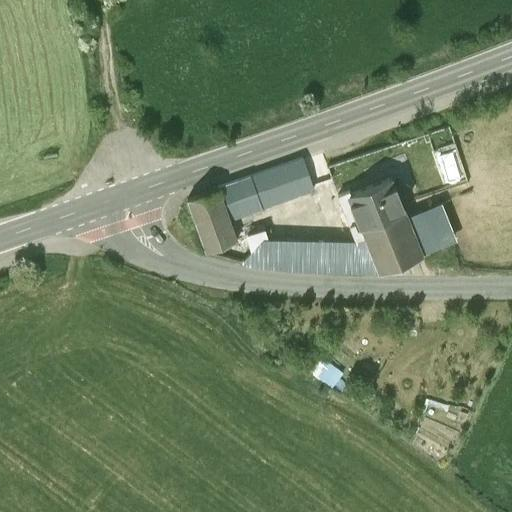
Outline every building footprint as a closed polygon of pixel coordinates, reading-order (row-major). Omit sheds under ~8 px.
[(229,220),(314,190),(302,158),(218,188),(229,220)] [(404,214),(387,172),(345,189),(364,236),(378,269),(420,252),(404,214)] [(236,240),(229,220),(218,188),(186,200),(205,251),(236,240)] [(404,214),(420,252),(453,238),(438,200),(404,214)] [(378,269),(364,236),(261,233),(240,258),(245,262),(304,269),(378,269)] [(333,385),(343,369),(318,355),(309,371),(333,385)]
